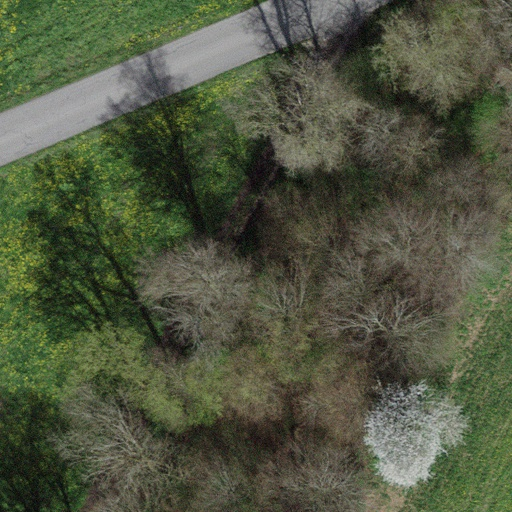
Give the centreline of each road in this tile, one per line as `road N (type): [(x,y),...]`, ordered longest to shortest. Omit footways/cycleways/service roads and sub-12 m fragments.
road 1 (track): [(97,511),(352,0)]
road 2 (tertiary): [(342,0),(0,142)]
